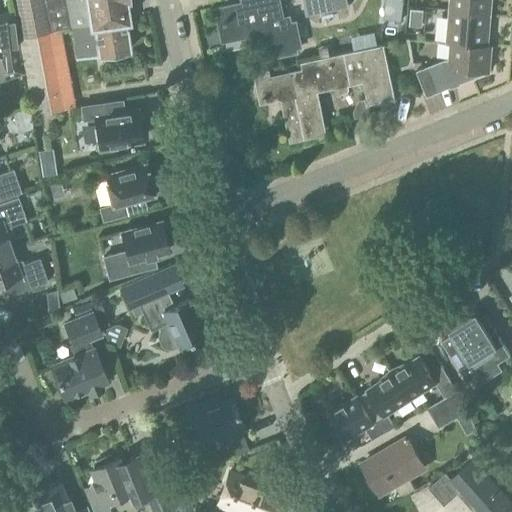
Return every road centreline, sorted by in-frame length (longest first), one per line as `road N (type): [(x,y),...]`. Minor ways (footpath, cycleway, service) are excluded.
road 1 (residential): [(260,351),(60,426),(36,411),(0,334)]
road 2 (residential): [(213,221),(511,101)]
road 3 (residential): [(213,221),(169,0)]
road 4 (residential): [(333,511),(260,351)]
road 5 (residential): [(260,351),(213,221)]
